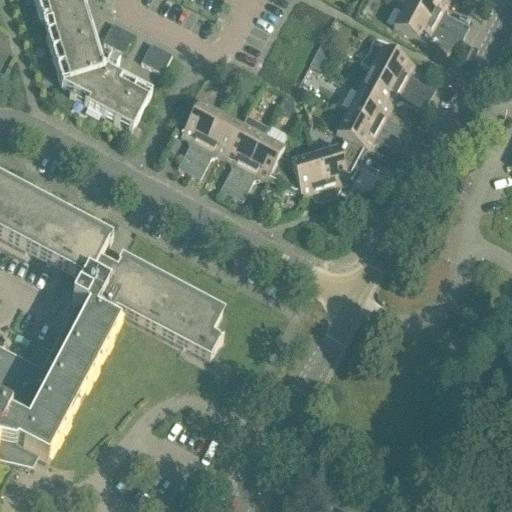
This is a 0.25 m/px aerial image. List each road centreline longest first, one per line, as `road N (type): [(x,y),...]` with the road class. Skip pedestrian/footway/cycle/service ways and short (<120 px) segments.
road 1 (residential): [(0,125),(40,136),(352,302)]
road 2 (tertiary): [(511,4),(352,302)]
road 3 (tertiary): [(352,302),(237,511)]
road 4 (residential): [(124,0),(119,8),(208,58),(231,53),(256,2)]
